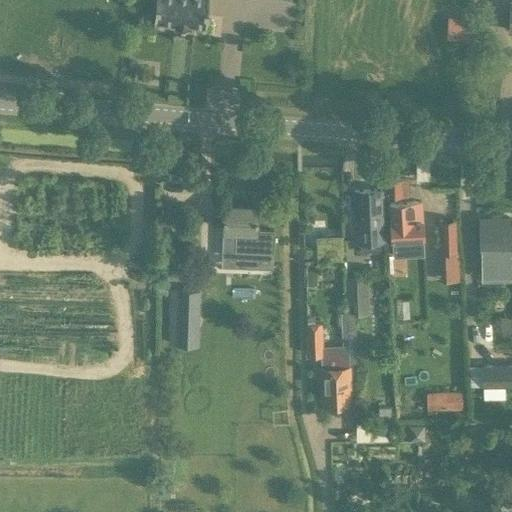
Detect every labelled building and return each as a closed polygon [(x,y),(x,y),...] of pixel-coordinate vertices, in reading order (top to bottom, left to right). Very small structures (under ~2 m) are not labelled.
[(190,24),(206,26),(208,0),(156,0),(154,21),(175,23),(175,26),(190,27),(190,24)] [(445,15),(442,36),(464,39),(467,19),(445,15)] [(381,178),(365,179),(365,194),(357,194),(358,211),(354,211),(355,242),(358,241),(359,251),(383,251),(383,241),(381,178)] [(385,179),(385,196),(401,196),(401,179),(385,179)] [(387,203),(391,239),(392,239),(393,255),(423,254),(421,220),(414,220),(413,202),(387,203)] [(236,230),(235,251),(272,253),(273,230),(256,229),(257,205),(222,204),(221,229),(236,230)] [(157,211),(147,208),(145,218),(154,221),(157,211)] [(511,251),(511,218),(479,218),(479,252),(497,251),(497,257),(511,256),(511,251)] [(439,253),(456,253),(457,253),(456,220),(438,220),(439,253)] [(342,234),(324,235),(325,246),(316,246),(317,268),(343,267),(342,234)] [(367,274),(344,275),(345,302),(353,302),(354,314),(369,313),(367,274)] [(157,294),(167,294),(167,277),(156,278),(157,294)] [(169,289),(169,303),(200,304),(200,289),(169,289)] [(501,333),(511,332),(511,316),(500,317),(501,333)] [(307,354),(320,353),(322,405),(350,404),(348,354),(348,344),(320,345),(319,322),(306,323),(307,354)] [(199,345),(199,329),(168,329),(168,344),(199,345)] [(511,385),(511,363),(481,363),(481,385),(511,385)] [(462,409),(461,390),(427,392),(427,413),(436,414),(436,409),(462,409)] [(19,422),(19,456),(35,456),(35,422),(19,422)]
